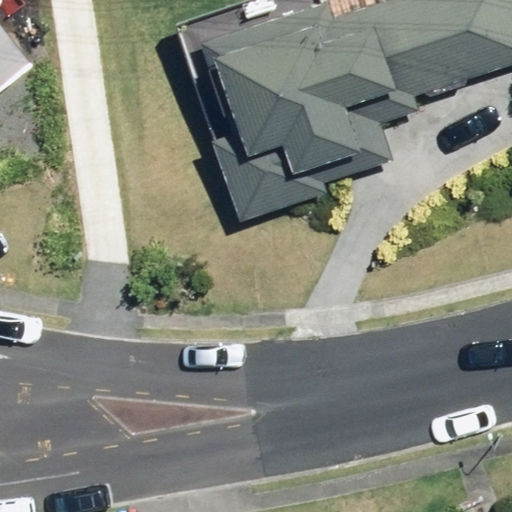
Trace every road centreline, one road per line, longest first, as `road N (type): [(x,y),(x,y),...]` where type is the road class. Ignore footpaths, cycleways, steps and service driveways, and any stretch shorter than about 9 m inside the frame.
road 1 (residential): [(364,399),(197,447),(0,487)]
road 2 (residential): [(0,356),(274,392)]
road 3 (residential): [(511,359),(364,399)]
